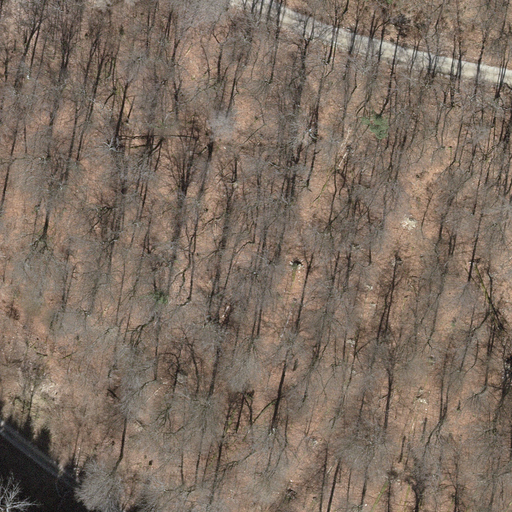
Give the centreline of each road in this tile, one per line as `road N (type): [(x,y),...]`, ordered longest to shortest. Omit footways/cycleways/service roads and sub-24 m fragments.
road 1 (track): [(265,0),(316,23),(511,76)]
road 2 (track): [(133,511),(0,402)]
